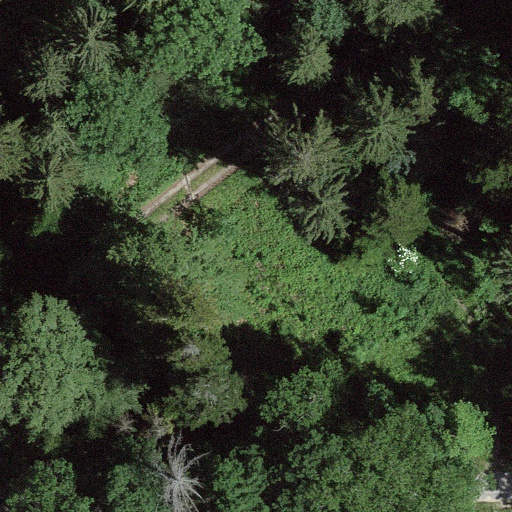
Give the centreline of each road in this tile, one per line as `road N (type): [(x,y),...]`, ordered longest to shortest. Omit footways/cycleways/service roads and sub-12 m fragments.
road 1 (track): [(492,0),(0,359)]
road 2 (unclassified): [(326,511),(511,497)]
